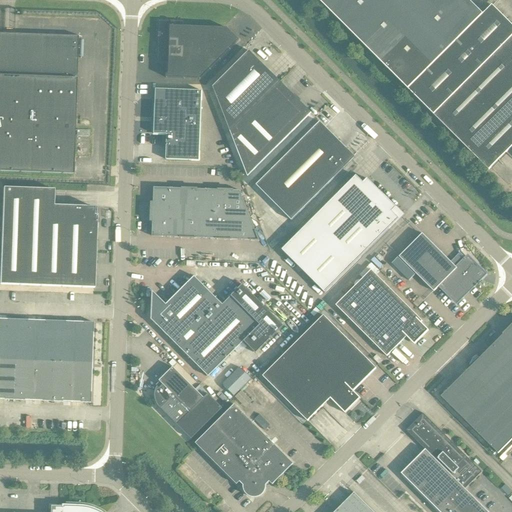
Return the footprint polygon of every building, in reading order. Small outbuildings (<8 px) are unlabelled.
[(318,0),(408,90),(483,15),(468,0),(318,0)] [(432,114),(511,33),(511,25),(492,6),(483,15),(408,90),(432,114)] [(158,21),(157,62),(167,63),(166,78),(201,79),(239,40),(227,28),(181,27),(181,23),(182,23),(182,22),(158,21)] [(511,33),(432,114),(488,170),(511,146),(511,33)] [(0,34),(0,171),(73,175),(78,37),(0,34)] [(230,132),(280,82),(249,51),(213,87),(230,132)] [(280,82),(230,132),(248,177),(312,113),(280,82)] [(199,161),(202,91),(156,90),(155,105),(156,105),(155,133),(167,134),(167,136),(166,160),(199,161)] [(320,122),(256,185),(291,221),(355,158),(320,122)] [(356,176),(282,250),(325,293),(399,219),(397,216),(400,212),(367,179),(363,183),(356,176)] [(0,285),(94,289),(95,276),(97,216),(94,216),(94,208),(53,206),(54,190),(3,188),(0,263),(0,285)] [(171,213),(172,189),(154,188),(154,203),(152,203),(151,212),(171,213)] [(189,214),(190,189),(182,189),(172,189),(171,213),(189,214)] [(207,214),(208,190),(197,190),(197,189),(190,189),(189,214),(207,214)] [(225,215),(226,190),(218,190),(218,191),(208,190),(207,214),(225,215)] [(225,215),(243,216),(249,216),(240,191),(233,191),(226,190),(225,215)] [(170,237),(171,213),(151,212),(151,222),(153,222),(153,228),(157,228),(157,237),(170,237)] [(188,239),(189,214),(171,213),(170,237),(181,238),(188,239)] [(206,239),(207,214),(189,214),(188,239),(196,239),(196,238),(206,239)] [(224,240),(225,215),(207,214),(206,239),(217,239),(217,240),(224,240)] [(242,240),(243,216),(225,215),(224,240),(231,240),(232,240),(242,240)] [(256,232),(249,216),(243,216),(242,240),(251,240),(251,241),(259,241),(256,232)] [(484,276),(484,273),(469,258),(466,259),(465,260),(460,254),(451,263),(422,234),(399,257),(434,292),(439,286),(445,292),(446,292),(455,301),(458,301),(484,276)] [(398,257),(392,264),(409,281),(415,275),(398,257)] [(414,345),(429,331),(421,323),(422,321),(371,270),(336,306),(387,357),(407,337),(414,345)] [(157,326),(202,370),(209,377),(245,341),(257,353),(272,337),(284,325),(243,285),(223,305),(195,277),(187,284),(166,305),(152,291),(152,308),(152,320),(157,326)] [(353,391),(376,369),(324,316),(263,377),(308,422),(330,399),(345,414),(360,399),(353,391)] [(0,359),(16,360),(17,320),(0,319),(0,359)] [(35,361),(36,321),(17,320),(16,360),(35,361)] [(36,321),(35,361),(53,362),(55,321),(36,321)] [(55,321),(53,362),(73,362),(74,322),(55,321)] [(74,322),(73,362),(92,363),(93,323),(74,322)] [(503,335),(460,378),(511,430),(511,324),(503,334),(503,335)] [(377,355),(374,358),(373,359),(379,364),(383,361),(377,355)] [(0,400),(14,401),(16,360),(0,359),(0,400)] [(33,401),(35,361),(16,360),(14,401),(33,401)] [(52,402),(53,362),(35,361),(33,401),(52,402)] [(53,362),(52,402),(71,403),(73,362),(53,362)] [(73,362),(71,403),(90,403),(92,363),(73,362)] [(155,394),(155,396),(155,399),(156,402),(157,404),(158,406),(160,408),(191,440),(223,409),(208,394),(204,399),(173,367),(159,381),(163,385),(160,389),(158,387),(156,389),(156,391),(155,394)] [(240,368),(223,385),(234,396),(251,379),(240,368)] [(498,454),(511,440),(511,430),(460,378),(441,397),(498,454)] [(242,391),(235,397),(240,402),(244,399),(249,404),(252,401),(242,391)] [(240,482),(243,486),(243,488),(244,490),(244,491),(245,493),(247,495),(248,496),(250,497),(252,498),(253,498),(255,498),(257,498),(259,497),(261,497),(262,495),(263,494),(264,493),(265,491),(266,489),(266,488),(266,486),(270,482),(273,485),(293,464),(234,405),(196,444),(237,485),(240,482)] [(482,472),(423,414),(406,431),(425,450),(401,474),(439,511),(487,511),(465,489),(482,472)] [(259,415),(255,420),(265,431),(270,426),(259,415)] [(511,491),(505,485),(501,489),(508,496),(511,492),(511,491)] [(373,511),(354,493),(349,499),(340,508),(335,511),(373,511)]
